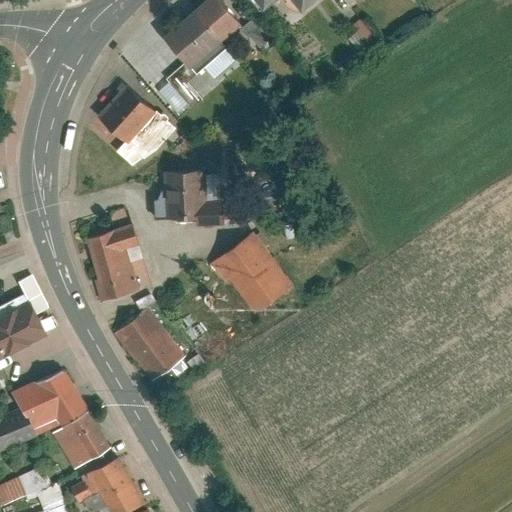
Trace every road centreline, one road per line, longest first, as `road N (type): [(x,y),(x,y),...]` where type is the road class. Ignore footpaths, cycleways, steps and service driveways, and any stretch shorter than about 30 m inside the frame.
road 1 (secondary): [(79,48),(47,129),(46,214),(66,284),(192,511)]
road 2 (track): [(511,411),(364,511)]
